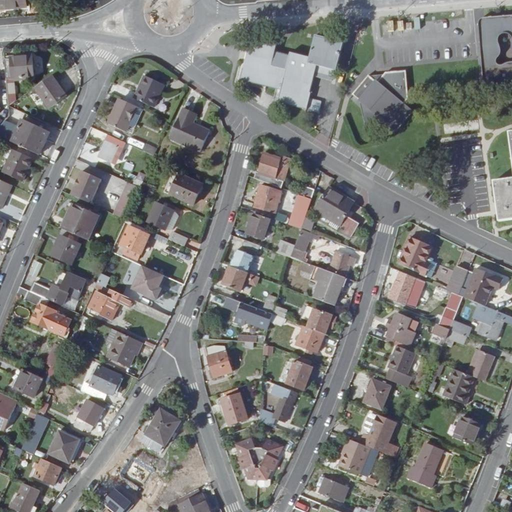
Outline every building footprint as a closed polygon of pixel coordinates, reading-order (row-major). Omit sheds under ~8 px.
[(0,0),(0,8),(27,6),(26,0),(0,0)] [(511,15),(481,19),(480,20),(479,23),(484,82),(486,84),(488,85),(511,83),(511,15)] [(271,45),(250,40),(247,53),(248,54),(244,69),(243,69),(240,81),(246,83),(246,82),(266,87),(267,82),(282,86),(281,91),(278,103),(307,110),(310,99),(311,94),(310,93),(317,67),(335,71),(336,71),(344,43),(316,36),(310,58),(291,53),(290,56),(275,52),(277,46),(272,44),(271,45)] [(35,77),(33,56),(5,59),(6,79),(35,77)] [(335,71),(317,67),(316,73),(333,77),(335,71)] [(410,100),(407,72),(387,74),(379,84),(370,77),(354,97),(361,102),(392,126),(392,127),(398,132),(414,112),(406,105),(410,100)] [(50,109),(66,96),(52,77),(35,89),(50,109)] [(134,99),(154,108),(164,86),(145,77),(134,99)] [(281,91),(282,86),(267,82),(266,87),(281,91)] [(320,113),(323,102),(310,99),(307,110),(320,113)] [(138,108),(120,100),(109,125),(127,133),(138,108)] [(392,126),(361,102),(368,125),(392,126)] [(144,110),(138,108),(127,133),(133,136),(144,110)] [(201,152),(211,132),(194,124),(198,116),(183,110),(179,118),(180,118),(170,139),(201,152)] [(19,128),(23,122),(11,116),(6,122),(19,128)] [(23,122),(19,128),(6,122),(0,128),(0,145),(2,146),(5,138),(13,142),(13,143),(40,156),(50,133),(23,120),(23,122)] [(111,164),(122,142),(108,135),(99,158),(111,164)] [(127,143),(141,150),(144,145),(130,138),(127,143)] [(144,151),(155,156),(158,149),(146,144),(144,151)] [(22,182),(33,160),(14,151),(3,173),(22,182)] [(154,158),(148,156),(144,165),(150,168),(154,158)] [(258,180),(281,189),(283,182),(284,182),(291,160),(284,158),(284,162),(265,156),(258,180)] [(72,196),(90,204),(101,181),(82,173),(72,196)] [(134,183),(137,177),(129,173),(126,180),(134,183)] [(171,195),(194,206),(203,185),(180,175),(171,195)] [(511,179),(494,182),(500,222),(511,220),(511,179)] [(0,209),(2,210),(12,186),(0,180),(0,209)] [(137,195),(140,188),(129,183),(115,215),(126,220),(137,195)] [(142,190),(152,194),(155,195),(158,189),(145,183),(142,190)] [(281,192),(261,186),(255,208),(275,214),(281,192)] [(298,195),(312,201),(315,192),(301,187),(298,195)] [(142,190),(140,188),(137,195),(149,200),(152,194),(142,190)] [(351,239),(359,225),(346,217),(354,203),(330,190),(316,212),(340,226),(337,231),(351,239)] [(298,195),(295,204),(300,206),(292,226),(302,230),(312,201),(298,195)] [(166,230),(174,212),(156,203),(148,223),(166,230)] [(99,217),(73,206),(68,219),(70,220),(65,231),(88,241),(99,217)] [(174,212),(166,230),(173,231),(180,217),(174,212)] [(276,223),(286,221),(285,214),(275,216),(276,223)] [(264,240),(270,221),(253,215),(247,234),(264,240)] [(121,245),(141,254),(150,236),(130,227),(121,245)] [(302,230),(296,247),(291,258),(303,263),(307,254),(305,253),(311,239),(317,241),(319,236),(302,230)] [(169,240),(185,247),(188,239),(173,232),(169,240)] [(81,246),(61,237),(52,256),(72,264),(81,246)] [(424,276),(431,262),(427,261),(433,247),(411,238),(400,265),(424,276)] [(258,252),(260,246),(245,241),(243,247),(258,252)] [(291,258),(296,247),(281,242),(277,253),(291,258)] [(237,252),(231,267),(247,274),(254,258),(237,252)] [(124,283),(133,262),(114,253),(109,264),(119,268),(114,278),(124,283)] [(356,259),(337,253),(329,273),(345,279),(350,266),(353,267),(356,259)] [(119,268),(109,264),(105,274),(114,278),(119,268)] [(321,282),(325,271),(306,264),(303,271),(312,274),(311,278),(321,282)] [(133,289),(157,300),(162,290),(157,288),(159,284),(161,285),(164,276),(144,267),(138,279),(137,279),(133,289)] [(253,280),(255,276),(247,274),(231,267),(230,267),(223,285),(241,292),(247,278),(253,280)] [(459,296),(469,272),(457,267),(447,291),(459,296)] [(477,269),(475,275),(465,299),(485,307),(493,289),(499,291),(504,280),(477,269)] [(334,307),(345,279),(329,273),(325,271),(321,282),(314,299),(334,307)] [(464,298),(465,299),(475,275),(469,272),(459,296),(464,298)] [(35,282),(30,292),(43,298),(50,301),(64,307),(72,288),(81,292),(86,281),(69,274),(61,290),(54,286),(52,290),(35,282)] [(409,279),(400,275),(390,298),(405,304),(412,288),(406,286),(409,279)] [(100,292),(103,286),(97,284),(95,290),(100,292)] [(245,284),(241,292),(248,295),(252,287),(245,284)] [(46,308),(50,301),(43,298),(30,292),(21,288),(17,296),(39,307),(32,322),(65,338),(72,322),(56,315),(57,313),(46,308)] [(130,310),(134,300),(111,290),(108,296),(102,294),(102,295),(93,314),(111,323),(120,305),(130,310)] [(94,311),(102,295),(97,292),(89,309),(94,311)] [(450,330),(454,322),(464,298),(459,296),(456,303),(453,302),(449,309),(447,308),(440,326),(450,330)] [(268,330),(273,315),(228,298),(224,307),(238,313),(238,314),(250,319),(249,323),(268,330)] [(265,308),(272,310),(276,302),(268,299),(265,308)] [(310,323),(308,328),(319,333),(325,335),(328,328),(332,330),(337,319),(306,307),(302,319),(310,323)] [(511,325),(511,317),(485,307),(483,314),(502,322),(511,325)] [(275,308),(273,315),(284,319),(287,312),(275,308)] [(495,339),(502,322),(483,314),(472,309),(468,317),(480,321),(475,332),(495,339)] [(236,318),(249,323),(250,319),(238,314),(236,318)] [(411,320),(398,315),(394,322),(390,320),(387,327),(391,329),(388,336),(410,345),(415,334),(407,330),(411,320)] [(85,318),(82,316),(77,328),(80,329),(85,318)] [(450,330),(457,333),(460,325),(454,322),(450,330)] [(450,330),(440,326),(438,325),(435,331),(444,335),(441,342),(445,344),(450,330)] [(319,333),(308,328),(304,327),(298,345),(317,353),(325,335),(319,333)] [(450,330),(445,344),(443,349),(449,352),(454,342),(464,345),(467,337),(457,333),(450,330)] [(139,353),(143,344),(119,333),(107,358),(130,368),(137,353),(139,353)] [(80,344),(72,340),(68,348),(77,352),(80,344)] [(49,363),(59,368),(67,350),(57,345),(49,363)] [(215,346),(207,349),(209,358),(208,358),(215,377),(232,373),(224,348),(215,346)] [(273,348),(264,347),(263,355),(273,356),(273,348)] [(387,380),(403,386),(416,354),(398,347),(390,369),(392,370),(387,380)] [(468,375),(475,378),(485,382),(495,359),(478,351),(468,375)] [(437,363),(420,356),(418,363),(434,370),(437,363)] [(310,368),(312,362),(298,357),(288,384),(305,390),(313,369),(310,368)] [(431,392),(442,366),(438,364),(427,390),(431,392)] [(121,377),(100,367),(91,386),(86,383),(82,392),(104,402),(108,393),(113,396),(121,377)] [(57,373),(58,371),(50,368),(47,377),(49,378),(54,380),(57,373)] [(468,375),(455,370),(444,397),(467,406),(470,398),(468,397),(475,378),(468,375)] [(42,380),(24,371),(15,389),(34,398),(42,380)] [(54,380),(59,382),(63,375),(57,373),(54,380)] [(54,380),(49,378),(44,388),(49,390),(54,380)] [(374,381),(364,408),(378,414),(380,408),(382,409),(391,387),(374,381)] [(274,417),(261,412),(260,423),(272,427),(274,420),(284,423),(292,402),(293,403),(297,393),(274,384),(270,394),(281,398),(274,417)] [(18,401),(0,394),(0,428),(4,431),(18,401)] [(248,420),(240,396),(223,401),(231,425),(248,420)] [(89,435),(104,410),(88,401),(74,426),(89,435)] [(49,405),(44,402),(39,411),(39,412),(45,415),(49,405)] [(32,408),(30,415),(35,417),(38,410),(32,408)] [(160,453),(164,446),(166,447),(181,422),(161,410),(142,442),(160,453)] [(49,420),(38,415),(22,450),(32,455),(38,440),(40,440),(49,420)] [(369,430),(367,435),(370,437),(378,417),(373,415),(370,416),(366,427),(367,430),(369,430)] [(365,435),(361,444),(371,448),(389,456),(393,447),(388,445),(397,424),(378,417),(370,437),(367,435),(365,435)] [(481,425),(463,417),(455,438),(473,446),(481,425)] [(69,464),(80,441),(59,432),(49,455),(69,464)] [(282,447),(268,440),(263,448),(255,448),(252,439),(237,444),(242,457),(240,458),(243,466),(245,465),(249,477),(258,478),(257,484),(259,486),(267,486),(269,484),(270,479),(266,479),(272,467),(274,468),(278,460),(276,459),(282,447)] [(348,439),(344,448),(346,449),(340,467),(360,475),(371,448),(361,444),(348,439)] [(416,468),(414,467),(408,479),(431,489),(437,476),(434,475),(444,451),(427,444),(416,468)] [(399,449),(393,447),(389,456),(395,458),(399,449)] [(54,486),(62,469),(43,460),(35,478),(54,486)] [(348,487),(326,478),(320,494),(342,502),(348,487)] [(178,500),(198,489),(195,484),(175,494),(178,500)] [(13,509),(19,511),(30,511),(40,492),(24,485),(13,509)] [(114,488),(102,503),(113,511),(122,511),(131,502),(114,488)] [(211,511),(203,495),(201,495),(198,489),(178,500),(180,505),(183,511),(211,511)] [(511,501),(504,499),(501,507),(511,511),(511,501)] [(318,511),(322,511),(325,506),(312,500),(309,508),(318,511)] [(156,511),(155,511),(167,511),(171,507),(168,506),(165,503),(161,508),(159,506),(155,510),(156,511)]
